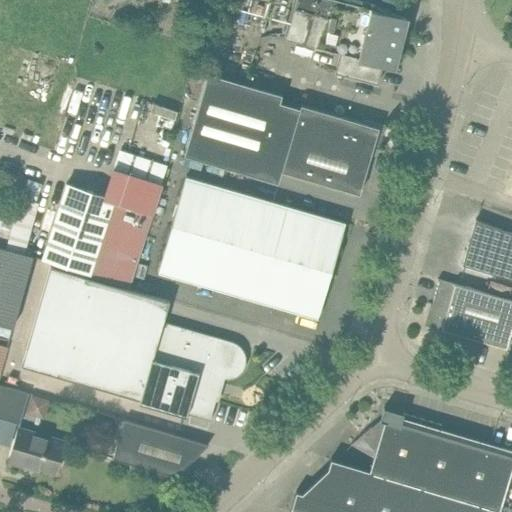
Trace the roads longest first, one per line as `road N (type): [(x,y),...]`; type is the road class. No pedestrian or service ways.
road 1 (unclassified): [(372,350),(456,47)]
road 2 (unclassified): [(204,511),(372,350)]
road 3 (unclassified): [(511,401),(372,350)]
